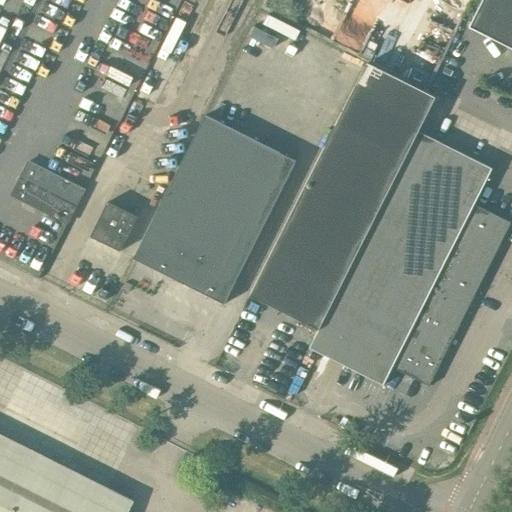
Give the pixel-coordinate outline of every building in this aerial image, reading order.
[(511,47),(511,0),(482,0),(470,26),(511,47)] [(390,366),(433,384),(506,217),(474,203),(492,163),(418,130),(436,91),(357,57),(252,295),(317,323),(307,347),(383,381),(390,366)] [(206,115),(133,258),(224,304),(296,161),(206,115)] [(67,223),(85,189),(29,160),(12,195),(67,223)] [(100,219),(92,235),(91,237),(120,251),(138,217),(108,202),(100,219)] [(130,292),(133,285),(126,281),(123,288),(130,292)] [(0,433),(0,511),(125,511),(131,500),(0,433)]
